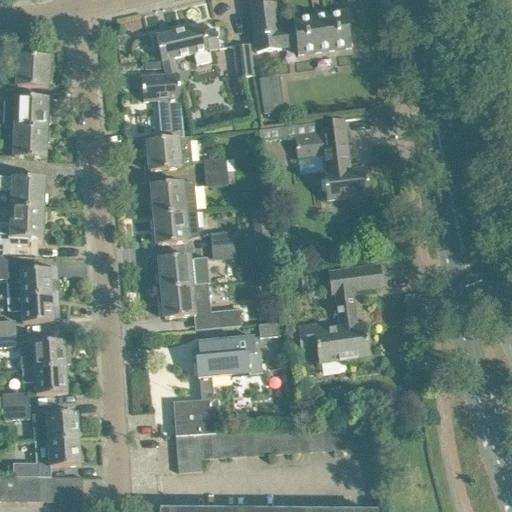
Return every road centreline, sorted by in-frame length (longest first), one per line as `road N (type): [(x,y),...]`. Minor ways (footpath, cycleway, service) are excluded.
road 1 (residential): [(118,511),(78,8)]
road 2 (tertiary): [(439,132),(459,295),(511,484)]
road 3 (tertiary): [(511,359),(488,304),(439,132)]
road 4 (tertiary): [(439,132),(418,0)]
